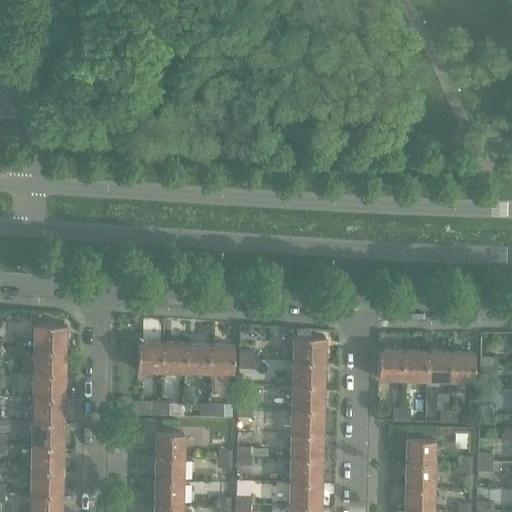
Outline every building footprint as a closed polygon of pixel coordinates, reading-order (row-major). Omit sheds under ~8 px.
[(34,324),(34,349),(65,350),(66,325),(34,324)] [(293,335),(293,361),(324,361),(325,336),(293,335)] [(137,370),(161,370),(162,342),(138,341),(137,370)] [(186,343),(162,342),(161,370),(185,371),(186,343)] [(209,343),(186,343),(185,371),(208,372),(209,343)] [(233,344),(209,343),(208,372),(233,372),(233,344)] [(65,350),(34,349),(33,374),(65,374),(65,350)] [(378,378),(402,378),(403,350),(378,349),(378,378)] [(254,351),(252,351),(239,350),(239,359),(254,360),(254,351)] [(426,351),(403,350),(402,378),(426,379),(426,351)] [(450,351),(426,351),(426,379),(449,380),(450,351)] [(474,352),(450,351),(449,380),(473,380),(474,352)] [(496,357),(493,357),(480,357),(480,365),(496,366),(496,357)] [(254,368),(254,360),(239,359),(239,368),(254,368)] [(324,361),(293,361),(292,386),(323,386),(324,361)] [(495,374),(496,366),(480,365),(480,374),(495,374)] [(65,374),(33,374),(32,398),(64,399),(65,374)] [(323,386),(292,386),(291,410),(323,411),(323,386)] [(64,399),(32,398),(32,422),(64,423),(64,399)] [(253,399),(251,399),(238,399),(237,409),(253,409),(253,399)] [(151,414),(160,414),(160,401),(152,401),(151,414)] [(169,402),(160,401),(160,414),(169,414),(169,402)] [(199,415),(207,416),(208,403),(199,403),(199,415)] [(208,403),(207,416),(216,416),(216,403),(208,403)] [(494,406),(492,406),(479,405),(479,414),(493,414),(494,406)] [(393,421),(401,421),(402,408),(393,408),(393,421)] [(410,408),(402,408),(401,421),(410,421),(410,408)] [(440,422),(448,422),(448,409),(440,409),(440,422)] [(457,409),(448,409),(448,422),(457,422),(457,409)] [(323,411),(291,410),(291,434),(322,434),(323,411)] [(493,423),(493,414),(479,414),(478,422),(493,423)] [(64,423),(32,422),(31,446),(63,447),(64,423)] [(155,432),(155,457),(183,458),(184,433),(155,432)] [(322,434),(291,434),(290,458),(321,459),(322,434)] [(406,439),(406,463),(434,464),(435,439),(406,439)] [(63,447),(31,446),(31,470),(62,471),(63,447)] [(252,447),(249,447),(237,447),(236,457),(252,457),(252,447)] [(218,449),(218,459),(231,459),(231,450),(218,449)] [(493,453),(490,453),(477,453),(477,462),(492,462),(493,453)] [(458,456),(458,464),(471,465),(471,456),(458,456)] [(183,458),(155,457),(154,481),(182,482),(183,458)] [(251,465),(252,457),(236,457),(236,464),(251,465)] [(321,459),(290,458),(289,482),(321,482),(321,459)] [(231,459),(218,459),(217,467),(230,467),(231,459)] [(492,471),(492,462),(477,462),(477,470),(492,471)] [(434,464),(406,463),(405,487),(433,488),(434,464)] [(471,465),(458,464),(458,473),(471,473),(471,465)] [(62,471),(31,470),(30,494),(62,495),(62,471)] [(182,482),(154,481),(153,505),(182,505),(182,482)] [(321,482),(289,482),(289,506),(320,507),(321,482)] [(433,488),(405,487),(404,511),(433,511),(433,488)] [(61,511),(62,495),(30,494),(29,511),(61,511)] [(251,496),(248,496),(235,495),(235,505),(250,505),(251,496)] [(217,497),(216,506),(229,506),(229,497),(217,497)] [(492,502),(489,502),(476,501),(476,510),(491,511),(492,502)] [(457,503),(457,511),(469,511),(470,503),(457,503)]
